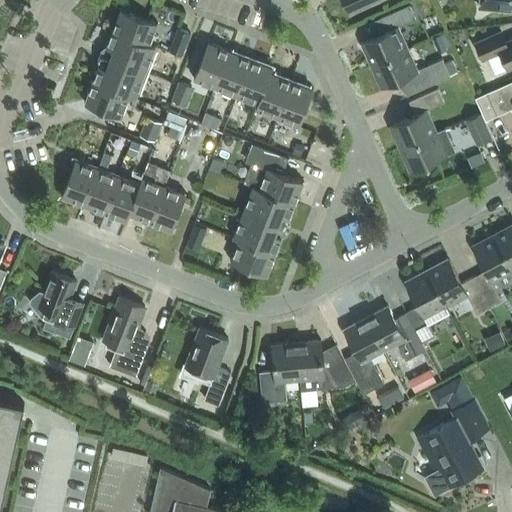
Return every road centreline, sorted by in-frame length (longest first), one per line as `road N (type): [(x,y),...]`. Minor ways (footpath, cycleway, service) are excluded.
road 1 (residential): [(337,278),(295,300),(254,308),(40,227),(0,182)]
road 2 (residential): [(364,143),(308,18),(262,0)]
road 3 (residential): [(364,143),(321,249),(337,278)]
road 4 (residential): [(0,126),(55,0)]
